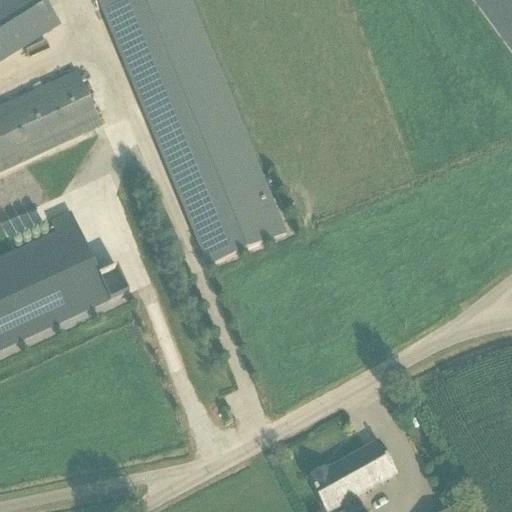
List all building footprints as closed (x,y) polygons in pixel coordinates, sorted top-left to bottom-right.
[(0,0),(0,65),(59,30),(40,0),(0,0)] [(94,0),(206,269),(286,237),(187,0),(94,0)] [(511,0),(468,0),(511,60),(511,0)] [(0,177),(100,131),(75,75),(0,109),(0,177)] [(48,224),(54,237),(0,259),(0,351),(126,299),(112,267),(95,275),(69,215),(48,224)] [(323,511),(337,511),(396,480),(377,446),(326,475),(325,472),(307,482),(323,511)]
